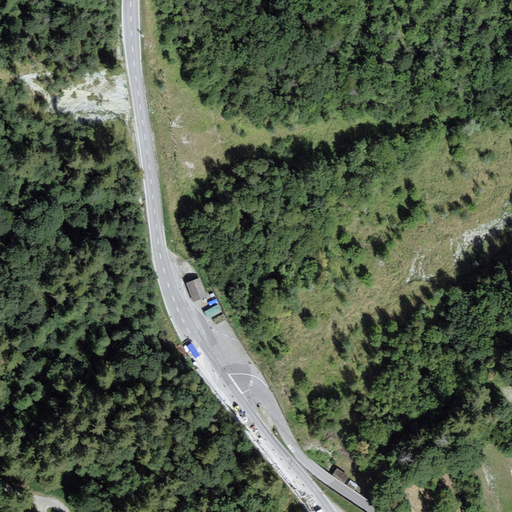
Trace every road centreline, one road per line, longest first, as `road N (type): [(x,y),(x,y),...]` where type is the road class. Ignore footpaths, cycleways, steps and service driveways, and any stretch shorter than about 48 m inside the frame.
road 1 (tertiary): [(218,378),(162,269),(131,0)]
road 2 (residential): [(376,511),(298,454),(253,379),(218,378)]
road 3 (tertiary): [(323,511),(218,378)]
